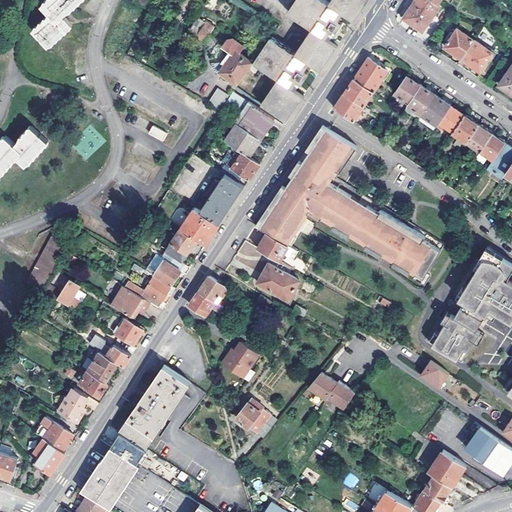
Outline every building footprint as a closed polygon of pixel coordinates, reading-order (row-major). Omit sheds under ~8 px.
[(46,0),(45,3),(43,5),(50,13),(48,17),(46,17),(44,22),(41,21),(39,26),(37,25),(35,30),(33,31),(49,48),(50,47),(55,45),(55,43),(59,41),(59,39),(64,37),(64,35),(68,33),(68,31),(73,29),(73,26),(74,25),(73,24),(67,17),(67,18),(66,16),(67,15),(69,13),(70,13),(75,10),(75,8),(79,6),(79,4),(84,2),(83,0),(46,0)] [(133,0),(133,2),(148,10),(153,0),(133,0)] [(280,79),(263,104),(288,120),(304,95),(294,88),(296,85),(297,83),(298,81),(302,84),(310,72),(306,69),(310,63),(321,70),(338,45),(327,38),(330,34),(331,33),(332,31),(336,34),(344,22),(340,19),(344,12),(355,19),(363,7),(366,2),(367,0),(332,0),(330,3),(341,10),(336,17),(332,14),(329,18),(323,14),(321,17),(327,21),(324,25),(328,29),(324,35),(313,29),(296,54),(307,61),(302,67),(298,64),(295,69),(289,65),(287,68),(293,72),(290,76),(295,79),(290,86),(280,79)] [(325,0),(297,0),(289,13),(313,29),(321,17),(323,14),(330,3),(325,0)] [(439,4),(433,0),(417,0),(413,5),(405,18),(424,31),(441,5),(439,4)] [(197,37),(207,22),(202,19),(192,35),(197,37)] [(207,22),(197,37),(205,42),(214,27),(207,22)] [(446,47),(462,58),(475,39),(458,28),(455,33),(451,31),(448,35),(451,38),(446,47)] [(296,54),(272,38),(265,47),(259,56),(255,63),(280,79),(287,68),(289,65),(296,54)] [(230,79),(238,84),(253,62),(240,53),(245,47),(234,39),(226,39),(221,46),(228,51),(221,61),(219,60),(218,62),(210,64),(217,74),(228,82),(230,79)] [(475,39),(462,58),(481,71),(494,52),(475,39)] [(259,56),(265,47),(263,46),(261,48),(259,46),(254,53),(259,56)] [(374,92),(382,80),(387,72),(388,71),(369,57),(355,78),(374,91),(374,92)] [(511,65),(500,84),(511,92),(511,65)] [(391,76),(387,72),(382,80),(386,83),(391,76)] [(407,75),(394,92),(410,103),(422,85),(407,75)] [(345,93),(364,105),(374,91),(355,78),(350,85),(345,93)] [(422,114),(436,95),(422,85),(410,103),(408,104),(422,114)] [(218,89),(209,103),(221,110),(227,101),(230,97),(218,89)] [(242,111),(240,114),(245,118),(240,124),(262,138),(276,118),(234,91),(230,97),(227,101),(242,111)] [(341,98),(334,108),(353,120),(364,105),(345,93),(341,98)] [(437,124),(440,120),(450,105),(436,95),(422,114),(437,124)] [(440,120),(454,131),(465,115),(450,105),(440,120)] [(245,118),(240,114),(236,121),(240,124),(245,118)] [(465,146),(468,142),(480,125),(465,115),(454,131),(453,132),(459,136),(454,144),(461,148),(463,144),(465,146)] [(262,138),(240,124),(236,121),(224,139),(243,151),(251,155),(262,138)] [(148,134),(163,141),(168,132),(152,125),(148,134)] [(481,151),(493,133),(480,125),(468,142),(481,151)] [(0,179),(3,178),(2,176),(6,174),(6,171),(11,169),(10,167),(15,165),(15,162),(19,160),(27,168),(29,165),(33,164),(33,161),(37,159),(37,157),(42,155),(41,152),(46,150),(45,148),(50,145),(50,143),(50,142),(42,135),(42,136),(40,134),(33,126),(32,127),(30,127),(28,132),(26,132),(24,136),(22,136),(20,141),(16,145),(16,146),(14,144),(14,143),(7,136),(5,137),(3,137),(1,142),(0,142),(0,179)] [(310,152),(326,128),(323,126),(307,150),(310,152)] [(420,279),(442,245),(413,226),(411,229),(406,225),(408,222),(339,176),(357,148),(326,128),(310,152),(303,163),(293,177),(287,187),(278,201),(306,219),(310,213),(318,218),(320,214),(333,222),(349,232),(365,243),(381,253),(392,261),(408,271),(420,279)] [(505,142),(493,133),(481,151),(476,157),(483,162),(488,155),(493,159),(505,142)] [(209,142),(203,138),(193,152),(202,158),(204,155),(202,153),(209,142)] [(506,173),(511,163),(511,146),(505,142),(493,159),(489,166),(503,176),(506,173)] [(225,173),(238,181),(243,175),(249,179),(259,164),(261,162),(251,155),(243,151),(241,155),(236,152),(223,171),(225,173)] [(290,175),(293,177),(303,163),(299,160),(290,175)] [(489,166),(485,172),(499,182),(503,176),(489,166)] [(225,173),(219,182),(213,192),(201,211),(221,223),(229,211),(241,193),(245,186),(238,181),(225,173)] [(208,189),(213,192),(219,182),(215,179),(208,189)] [(177,185),(173,192),(186,201),(190,194),(177,185)] [(283,185),(256,226),(260,228),(271,212),(275,206),(278,201),(287,187),(283,185)] [(306,219),(278,201),(275,206),(271,212),(299,230),(306,219)] [(197,238),(207,244),(213,234),(221,223),(201,211),(195,207),(182,228),(197,238)] [(271,212),(260,228),(269,233),(293,246),(298,237),(296,235),(299,230),(271,212)] [(349,232),(333,222),(330,226),(346,236),(349,232)] [(55,227),(25,282),(40,290),(70,235),(55,227)] [(174,237),(166,251),(182,261),(197,238),(182,228),(181,227),(174,237)] [(293,246),(269,233),(264,241),(260,248),(282,261),(286,253),(295,258),(300,251),(293,246)] [(381,253),(365,243),(363,246),(378,257),(381,253)] [(153,271),(173,284),(182,270),(188,273),(192,267),(182,261),(166,251),(162,258),(165,260),(157,270),(155,269),(153,271)] [(511,281),(507,279),(511,270),(511,266),(487,253),(481,265),(473,260),(453,296),(462,301),(485,314),(494,319),(496,314),(511,322),(511,281)] [(151,267),(155,269),(157,270),(165,260),(162,258),(159,256),(151,267)] [(408,271),(392,261),(390,264),(406,274),(408,271)] [(136,262),(133,267),(143,273),(146,268),(136,262)] [(271,262),(259,281),(290,299),(301,280),(271,262)] [(154,275),(141,295),(152,302),(159,307),(170,290),(172,292),(175,287),(173,285),(172,286),(154,275)] [(211,276),(201,290),(216,302),(219,304),(229,288),(211,276)] [(59,297),(70,304),(70,303),(77,307),(82,300),(75,295),(82,284),(72,278),(63,291),(59,297)] [(51,283),(47,290),(59,297),(63,291),(51,283)] [(141,295),(126,285),(114,304),(135,318),(140,310),(145,313),(152,302),(141,295)] [(191,305),(207,315),(213,307),(216,302),(201,290),(191,305)] [(265,315),(273,301),(262,294),(254,308),(265,315)] [(391,303),(379,296),(377,300),(389,307),(391,303)] [(485,314),(462,301),(453,318),(476,330),(485,314)] [(213,307),(216,310),(220,312),(224,307),(219,304),(216,302),(213,307)] [(304,316),(307,310),(297,306),(294,312),(304,316)] [(308,311),(304,318),(316,325),(320,317),(308,311)] [(446,313),(428,346),(458,362),(465,350),(469,352),(474,341),(480,332),(476,330),(453,318),(446,313)] [(124,317),(115,331),(135,344),(145,328),(141,326),(140,327),(124,317)] [(242,320),(238,326),(246,331),(250,325),(242,320)] [(483,335),(480,332),(474,341),(478,344),(483,335)] [(87,342),(100,350),(118,362),(125,366),(127,363),(137,347),(119,335),(110,349),(108,348),(107,349),(89,338),(87,342)] [(232,356),(230,354),(224,363),(244,378),(261,354),(245,343),(244,343),(242,341),(236,350),(232,356)] [(88,370),(105,381),(118,362),(100,350),(93,360),(88,357),(82,366),(88,370)] [(450,374),(430,361),(421,374),(440,388),(450,374)] [(122,432),(147,448),(164,423),(165,424),(169,419),(167,418),(191,382),(165,365),(150,387),(120,430),(122,432)] [(70,366),(66,373),(72,376),(76,370),(70,366)] [(100,396),(108,383),(105,381),(88,370),(80,383),(100,396)] [(322,371),(308,387),(326,399),(327,397),(338,382),(322,371)] [(339,380),(338,382),(327,397),(344,408),(356,392),(339,380)] [(60,413),(78,423),(88,407),(85,405),(91,396),(75,387),(71,396),(70,396),(63,408),(60,413)] [(360,411),(367,400),(357,393),(349,404),(360,411)] [(63,408),(70,396),(67,394),(59,406),(63,408)] [(277,418),(252,398),(236,417),(248,427),(249,426),(262,436),(277,418)] [(48,415),(37,431),(45,437),(56,421),(48,415)] [(56,421),(45,437),(64,449),(75,433),(56,421)] [(511,446),(481,425),(466,447),(485,460),(504,473),(511,461),(511,446)] [(118,438),(113,446),(139,463),(148,449),(147,448),(122,432),(118,438)] [(36,463),(52,473),(67,451),(64,449),(45,437),(35,450),(42,454),(36,463)] [(1,444),(0,447),(0,451),(12,456),(13,454),(12,448),(1,444)] [(139,463),(113,446),(104,460),(103,460),(92,476),(122,494),(140,464),(139,463)] [(435,474),(453,485),(466,464),(443,449),(429,471),(435,474)] [(0,451),(0,473),(12,478),(19,458),(12,456),(0,451)] [(349,472),(342,483),(353,489),(360,479),(349,472)] [(435,474),(425,489),(443,500),(447,503),(451,497),(447,494),(453,485),(435,474)] [(122,494),(92,476),(90,479),(83,491),(112,509),(122,494)] [(443,500),(425,489),(422,494),(420,493),(417,498),(419,499),(414,506),(423,511),(434,511),(435,511),(443,500)] [(389,490),(378,507),(385,511),(408,511),(413,505),(389,490)] [(82,505),(80,508),(81,509),(79,511),(103,511),(106,508),(87,496),(82,505)] [(349,500),(346,505),(355,511),(358,506),(349,500)] [(200,502),(193,511),(212,511),(213,511),(200,502)] [(265,511),(287,511),(272,503),(265,511)]
